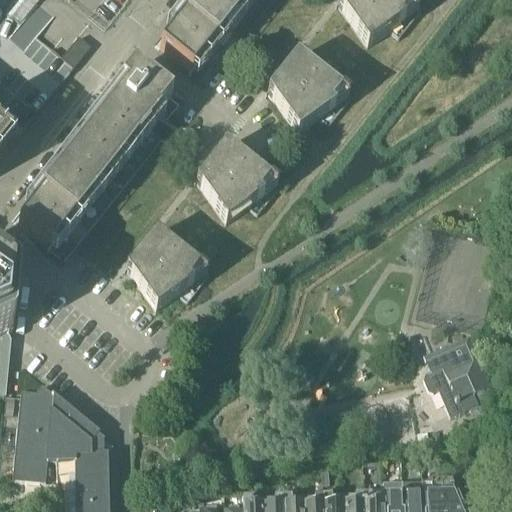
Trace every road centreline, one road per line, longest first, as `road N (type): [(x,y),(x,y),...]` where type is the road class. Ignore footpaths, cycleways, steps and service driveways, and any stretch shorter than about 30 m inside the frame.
road 1 (residential): [(0,192),(119,47)]
road 2 (residential): [(267,160),(119,47)]
